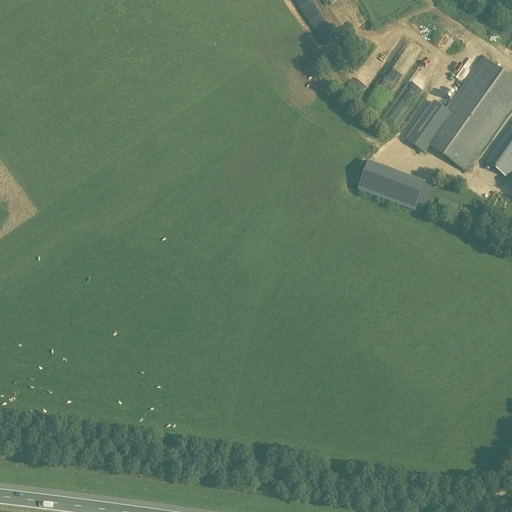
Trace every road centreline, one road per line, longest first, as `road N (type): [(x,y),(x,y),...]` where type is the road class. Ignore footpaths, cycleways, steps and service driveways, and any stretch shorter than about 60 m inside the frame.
road 1 (track): [(511,478),(476,505),(0,431)]
road 2 (motorway): [(120,511),(0,496)]
